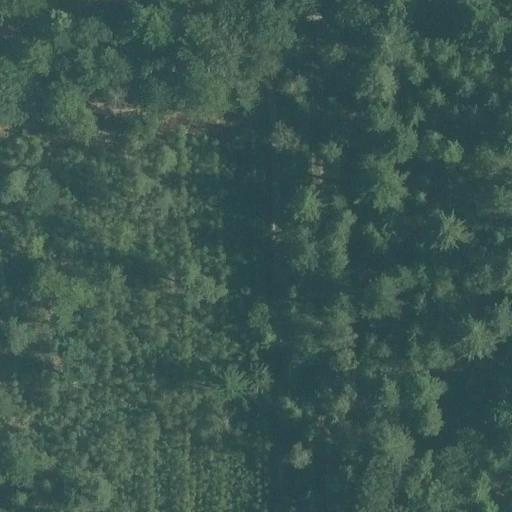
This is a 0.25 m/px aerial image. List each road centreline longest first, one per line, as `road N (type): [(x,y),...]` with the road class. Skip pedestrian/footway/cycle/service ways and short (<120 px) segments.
road 1 (track): [(326,511),(314,0)]
road 2 (track): [(272,0),(278,511)]
